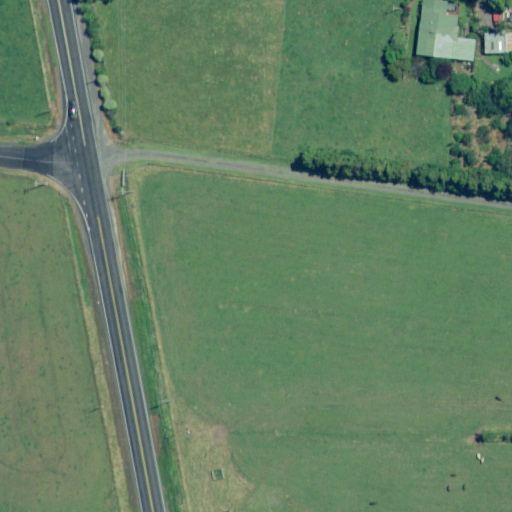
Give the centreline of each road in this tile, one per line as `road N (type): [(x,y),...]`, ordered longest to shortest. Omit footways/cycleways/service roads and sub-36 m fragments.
road 1 (primary): [(90,163),(153,511)]
road 2 (primary): [(59,0),(90,163)]
